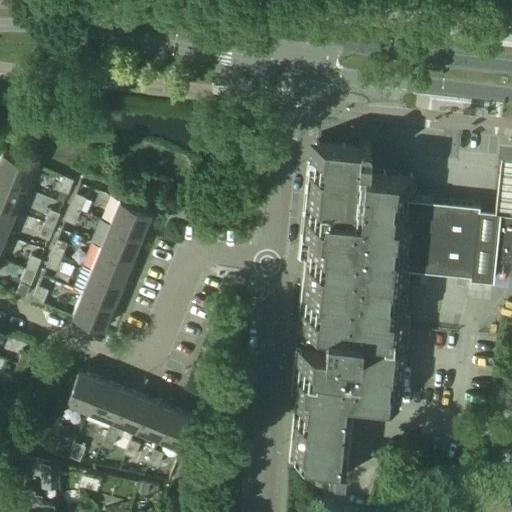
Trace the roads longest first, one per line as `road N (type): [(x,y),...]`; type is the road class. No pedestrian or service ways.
road 1 (residential): [(0,306),(151,365),(192,246),(277,259)]
road 2 (tertiary): [(297,37),(0,2)]
road 3 (tertiary): [(0,27),(51,27),(295,68)]
road 4 (unclassified): [(261,511),(277,259)]
road 5 (tertiary): [(295,68),(511,96)]
road 6 (tertiary): [(511,66),(297,37)]
road 7 (unclassified): [(277,259),(295,68)]
